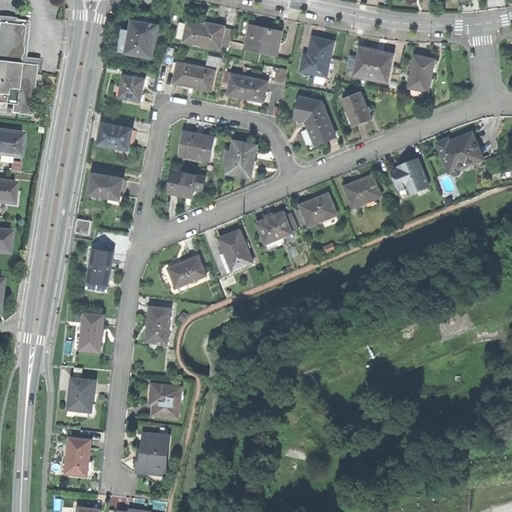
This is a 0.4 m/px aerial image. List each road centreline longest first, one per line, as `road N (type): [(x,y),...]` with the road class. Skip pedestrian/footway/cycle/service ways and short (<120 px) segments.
road 1 (secondary): [(26,403),(102,0)]
road 2 (secondary): [(81,0),(26,337),(26,403)]
road 3 (residential): [(293,181),(274,133),(258,122),(170,109),(160,120),(150,239)]
road 4 (residential): [(150,239),(135,258),(127,297),(110,483)]
road 5 (residential): [(490,102),(293,181)]
road 6 (residential): [(479,23),(389,21),(299,3)]
road 7 (residential): [(293,181),(150,239)]
